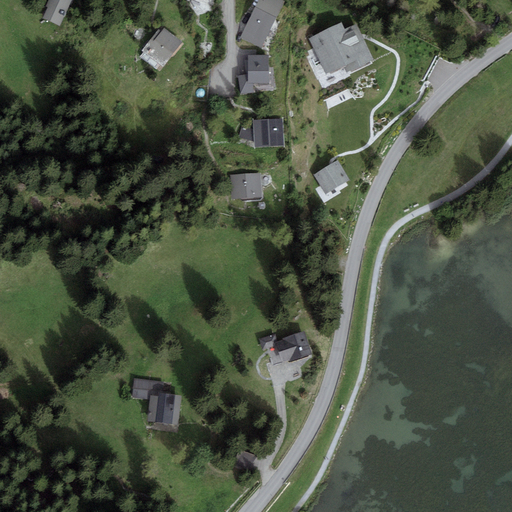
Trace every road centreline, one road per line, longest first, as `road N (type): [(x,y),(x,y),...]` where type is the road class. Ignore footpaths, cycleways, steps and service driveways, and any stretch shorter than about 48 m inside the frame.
road 1 (tertiary): [(511,40),(455,83),(395,154),(356,250),(323,399),(300,448),(249,511)]
road 2 (track): [(511,138),(474,181),(390,231),(377,265),(361,376),(295,511)]
